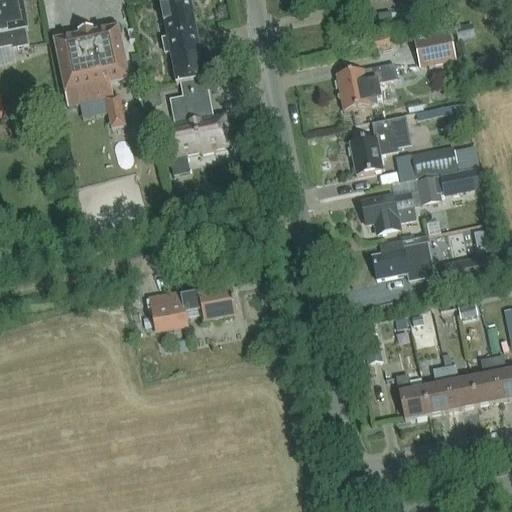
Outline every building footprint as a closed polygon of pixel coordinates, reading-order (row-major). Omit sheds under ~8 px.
[(22,0),(6,0),(4,0),(4,3),(0,3),(0,51),(14,48),(15,51),(29,49),(26,32),(28,32),(22,0)] [(201,50),(190,0),(173,0),(159,3),(176,86),(182,85),(206,80),(201,50)] [(377,16),(378,22),(391,20),(390,14),(377,16)] [(455,30),(458,44),(456,45),(459,61),(467,59),(464,45),(475,43),(472,27),(455,30)] [(92,32),(90,33),(81,34),(79,35),(80,39),(54,44),(68,111),(80,109),(106,104),(109,117),(112,132),(125,129),(119,100),(113,101),(111,88),(130,84),(119,31),(93,36),(92,32)] [(449,36),(414,43),(420,70),(455,63),(449,36)] [(395,67),(338,79),(345,115),(372,109),(371,105),(383,103),(380,87),(399,83),(395,67)] [(206,80),(182,85),(185,100),(172,102),(177,128),(164,131),(170,160),(231,148),(225,119),(214,121),(206,80)] [(160,106),(158,93),(149,95),(152,108),(160,106)] [(399,155),(397,146),(411,143),(406,120),(373,127),(376,140),(350,145),(357,178),(383,173),(380,158),(399,155)] [(454,149),(412,157),(417,181),(458,173),(455,155),(454,149)] [(440,179),(437,180),(442,201),(444,201),(482,193),(477,172),(440,179)] [(367,228),(381,225),(383,237),(401,234),(400,227),(417,224),(414,208),(422,206),(422,208),(442,204),(442,201),(437,180),(418,184),(420,194),(394,199),(362,205),(367,228)] [(428,247),(429,247),(428,240),(383,248),(385,258),(373,260),(377,283),(408,277),(410,285),(434,280),(428,247)] [(489,286),(502,284),(497,257),(494,258),(484,259),(485,262),(489,286)] [(445,269),(450,293),(489,286),(485,262),(445,269)] [(204,327),(238,320),(232,293),(198,300),(197,294),(149,304),(153,320),(153,323),(156,338),(188,331),(185,319),(201,315),(204,327)] [(478,319),(476,307),(458,312),(460,323),(478,319)] [(143,322),(145,331),(155,329),(153,323),(153,320),(143,322)] [(287,345),(274,335),(266,345),(279,355),(287,345)] [(382,362),(378,337),(365,340),(369,365),(382,362)] [(511,374),(507,376),(504,361),(492,363),(501,405),(511,402),(511,374)] [(481,366),(484,380),(472,383),(477,410),(501,405),(492,363),(481,366)] [(459,385),(456,370),(445,372),(453,414),(477,410),(472,383),(459,385)] [(432,374),(436,390),(424,392),(429,419),(453,414),(445,372),(432,374)] [(411,395),(408,379),(396,382),(405,424),(429,419),(424,392),(411,395)]
